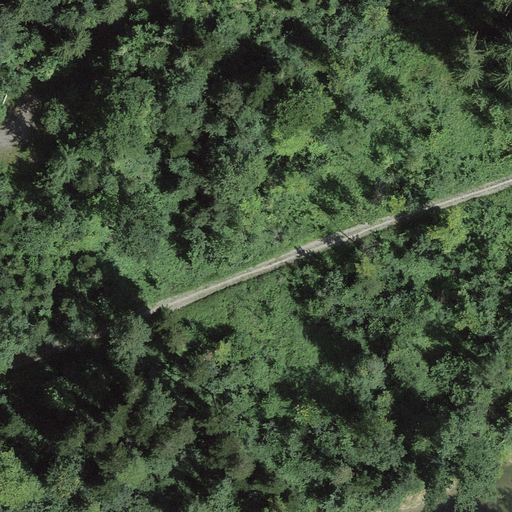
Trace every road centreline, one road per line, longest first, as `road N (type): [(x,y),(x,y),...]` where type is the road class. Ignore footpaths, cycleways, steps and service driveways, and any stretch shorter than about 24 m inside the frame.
road 1 (track): [(0,368),(219,280),(511,179)]
road 2 (track): [(0,139),(75,72),(138,0)]
